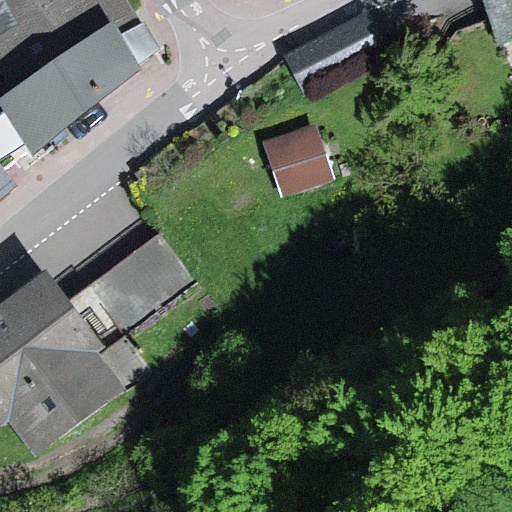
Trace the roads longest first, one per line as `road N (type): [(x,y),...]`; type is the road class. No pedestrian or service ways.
road 1 (residential): [(0,244),(219,75)]
road 2 (unclassified): [(219,75),(359,0)]
